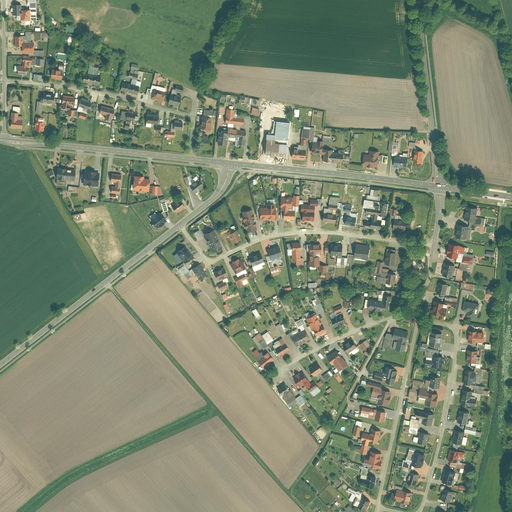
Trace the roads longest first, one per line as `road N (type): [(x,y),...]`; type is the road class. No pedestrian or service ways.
road 1 (track): [(108,286),(306,511)]
road 2 (residential): [(181,224),(207,259),(288,233),(413,243)]
road 3 (residential): [(4,79),(82,87),(194,117),(191,158)]
road 4 (tertiary): [(181,224),(0,365)]
road 5 (residential): [(417,318),(456,331),(445,416),(419,511)]
road 6 (tertiary): [(438,187),(230,163)]
road 7 (track): [(391,317),(290,494)]
road 8 (residential): [(377,507),(417,318)]
road 9 (unclassified): [(438,187),(418,0)]
road 10 (tertiary): [(191,158),(5,140)]
road 11 (residential): [(276,371),(402,313)]
